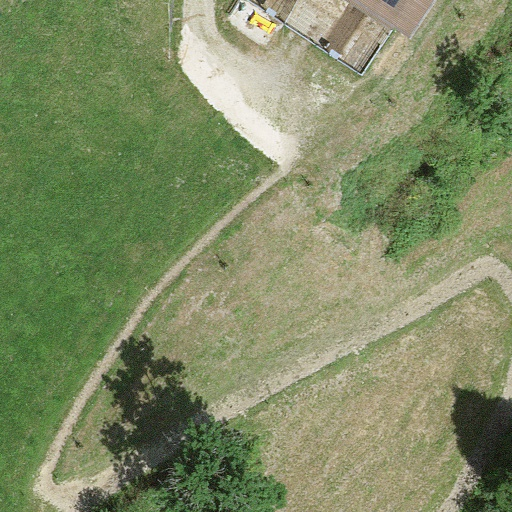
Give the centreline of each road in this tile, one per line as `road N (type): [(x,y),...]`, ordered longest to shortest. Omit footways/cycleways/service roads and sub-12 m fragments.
road 1 (track): [(305,157),(189,257),(122,337),(48,464),(44,497),(55,508),(73,507),(234,394),(370,333),(479,270),(511,275)]
road 2 (track): [(199,0),(195,18),(216,73),(305,157),(415,52),(452,0)]
road 3 (track): [(511,390),(447,511)]
